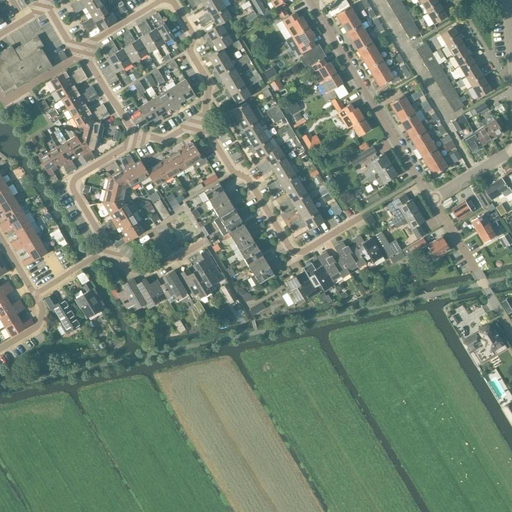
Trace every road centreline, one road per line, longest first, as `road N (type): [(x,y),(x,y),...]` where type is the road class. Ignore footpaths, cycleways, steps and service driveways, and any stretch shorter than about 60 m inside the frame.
road 1 (residential): [(199,119),(295,256),(354,218)]
road 2 (residential): [(309,0),(431,200)]
road 3 (residential): [(199,119),(208,83),(170,1),(81,52)]
road 4 (residential): [(511,333),(431,200)]
road 5 (residential): [(108,249),(71,183),(136,139)]
